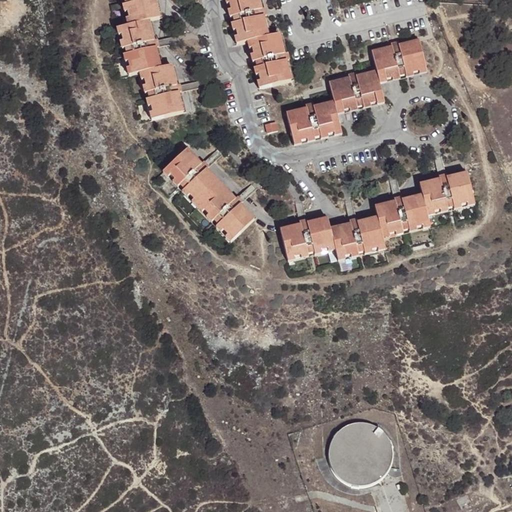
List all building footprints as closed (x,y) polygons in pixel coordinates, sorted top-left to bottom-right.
[(135,25),(149,22),(159,19),(154,0),(124,0),(130,20),(133,19),(135,25)] [(252,42),(267,38),(258,0),(228,0),(240,45),(252,42)] [(160,70),(149,22),(135,25),(131,26),(123,28),(125,35),(122,36),(125,49),(130,69),(133,69),(135,75),(143,74),(146,73),(160,70)] [(279,35),(267,38),(252,42),(262,89),(290,82),(279,35)] [(372,53),(376,73),(378,82),(425,70),(418,42),(372,53)] [(172,67),(160,70),(146,73),(148,79),(145,80),(148,95),(152,114),(156,113),(157,120),(182,115),(172,67)] [(330,84),(334,104),(337,114),(384,102),(378,82),(376,73),(330,84)] [(337,114),(334,104),(286,115),(293,145),(341,133),(337,114)] [(267,134),(277,132),(275,123),(265,126),(267,134)] [(202,204),(220,186),(186,150),(168,169),(172,173),(170,176),(180,186),(194,202),(197,199),(202,204)] [(466,201),(473,200),(466,174),(419,185),(421,196),(425,211),(432,209),(432,213),(447,210),(467,205),(466,201)] [(230,235),(235,240),(254,221),(220,186),(202,204),(206,209),(203,211),(218,227),(228,237),(230,235)] [(425,211),(421,196),(374,208),(377,219),(380,233),(387,232),(388,235),(402,232),(422,227),(421,224),(428,222),(426,214),(425,211)] [(381,237),(380,233),(377,219),(330,231),(333,245),(334,248),(336,256),(342,255),(343,257),(357,254),(363,253),(377,249),(377,246),(383,245),(381,237)] [(326,247),(333,245),(330,231),(327,220),(280,231),(286,257),(293,255),(293,258),(307,255),(314,253),(327,250),(326,247)] [(231,244),(235,240),(230,235),(228,237),(226,239),(231,244)] [(389,471),(390,468),(391,465),(392,460),(393,456),(392,451),(391,447),(390,443),(388,439),(385,435),(382,432),(379,429),(375,427),(370,425),(366,424),(362,423),(357,423),(353,424),(348,426),(344,428),(341,430),(337,433),(334,436),(333,438),(331,442),(329,446),(328,451),(328,455),(328,460),(329,464),(331,468),(333,472),(335,476),(339,479),(342,482),(346,484),(350,486),(355,487),(359,488),(363,488),(368,487),(372,486),(374,485),(378,482),(382,480),(385,476),(386,475),(389,471)] [(399,469),(390,468),(389,471),(386,475),(392,478),(397,478),(401,476),(399,469)]
